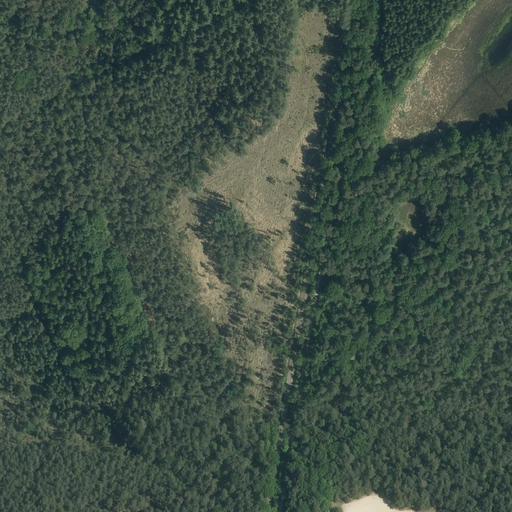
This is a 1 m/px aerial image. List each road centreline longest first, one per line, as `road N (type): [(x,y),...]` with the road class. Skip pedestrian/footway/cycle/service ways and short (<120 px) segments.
road 1 (tertiary): [(264,511),(357,0)]
road 2 (track): [(410,419),(474,351),(511,277)]
